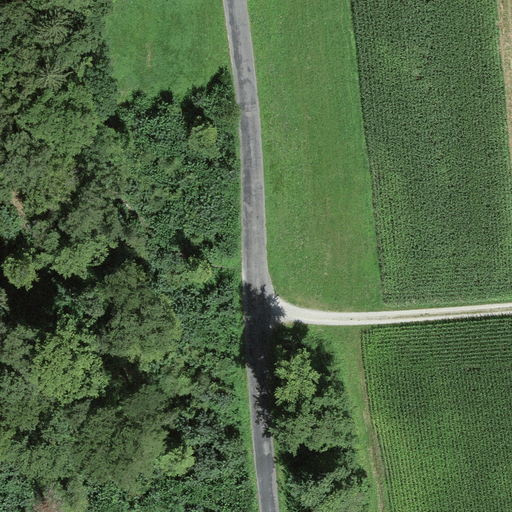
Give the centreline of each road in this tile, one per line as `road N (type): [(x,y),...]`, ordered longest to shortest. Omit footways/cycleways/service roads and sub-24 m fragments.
road 1 (unclassified): [(236,0),(254,131),(269,511)]
road 2 (track): [(511,303),(373,316),(260,309)]
